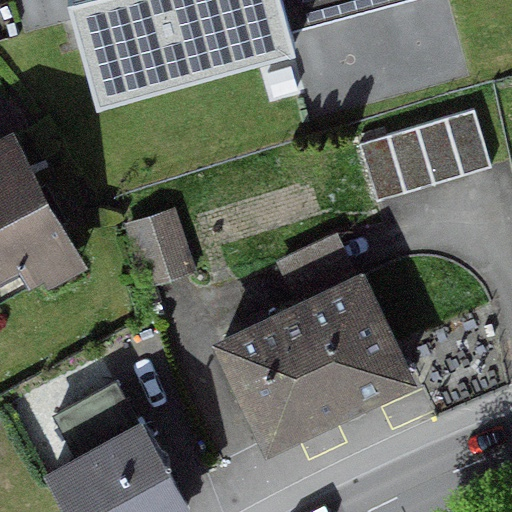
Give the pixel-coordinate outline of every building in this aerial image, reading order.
[(67,0),(95,100),(290,46),(286,35),(411,0),(67,0)] [(356,145),(374,203),(489,168),(472,110),(356,145)] [(0,143),(0,288),(68,252),(7,139),(0,143)] [(166,213),(128,225),(148,283),(185,270),(166,213)] [(395,386),(402,378),(355,279),(219,344),(266,442),(268,434),(285,425),(290,431),(301,431),(395,386)] [(47,480),(64,511),(176,511),(184,508),(141,428),(136,430),(111,384),(54,416),(79,462),(47,480)]
